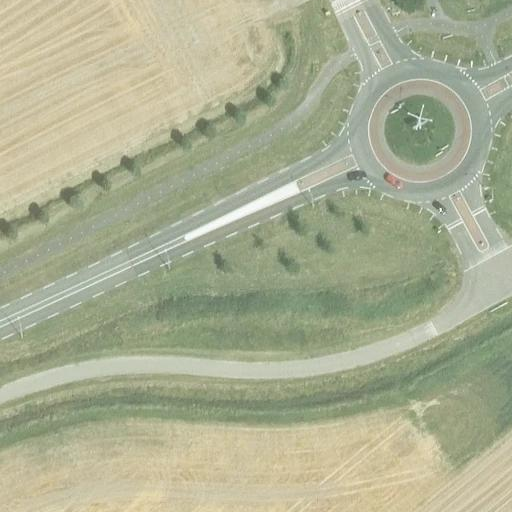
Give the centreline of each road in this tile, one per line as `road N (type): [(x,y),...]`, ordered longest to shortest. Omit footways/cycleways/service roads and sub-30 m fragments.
road 1 (unclassified): [(0,396),(107,368),(331,366),(388,351),(506,289)]
road 2 (secondary): [(0,325),(362,157)]
